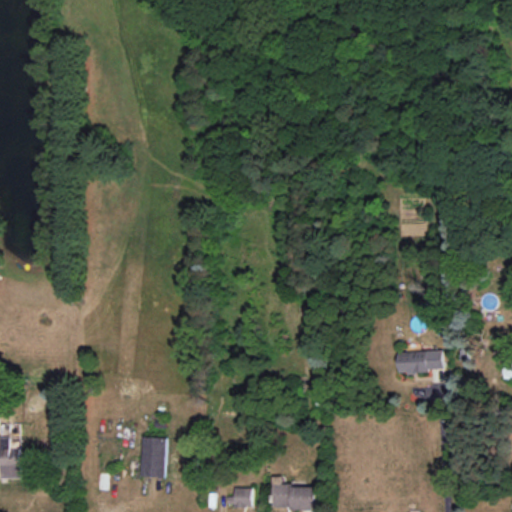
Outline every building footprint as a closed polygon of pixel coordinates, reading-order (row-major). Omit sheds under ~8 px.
[(445,371),(445,350),(399,351),(400,372),(445,371)] [(23,478),(22,447),(12,448),(12,437),(2,437),(3,478),(23,478)] [(169,438),(145,437),(143,476),(167,477),(169,438)] [(318,486),(284,485),(284,476),(275,476),(274,508),(318,509),(318,486)] [(254,488),(236,488),(237,496),(229,496),(230,506),(254,505),(254,488)]
